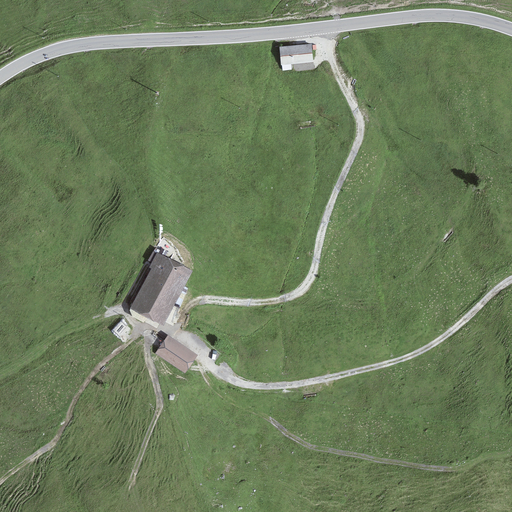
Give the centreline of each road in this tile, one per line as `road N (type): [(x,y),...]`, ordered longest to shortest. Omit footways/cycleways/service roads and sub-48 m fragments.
road 1 (track): [(320,28),(360,130),(312,278),(285,300),(197,301),(178,321),(182,337),(238,382),(311,381),(403,355),(474,306),(498,276),(511,274)]
road 2 (tertiary): [(0,77),(41,55),(109,42),(435,14),(511,29)]
road 3 (track): [(200,354),(206,377),(227,398),(313,447),(444,468),(511,450)]
road 4 (track): [(0,483),(56,437),(106,360),(136,337),(176,326)]
